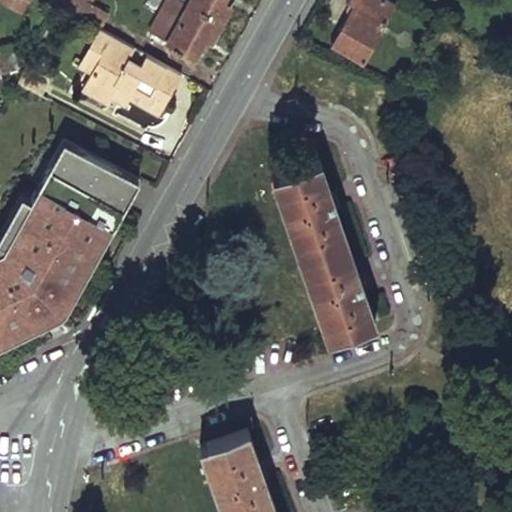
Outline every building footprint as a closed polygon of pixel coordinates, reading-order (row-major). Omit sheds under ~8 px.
[(64,0),(64,1),(61,6),(74,13),(81,0),(64,0)] [(191,3),(184,0),(176,0),(158,34),(197,55),(208,36),(212,38),(222,20),(191,3)] [(192,0),(191,3),(222,20),(230,6),(221,1),(221,0),(192,0)] [(395,4),(388,0),(346,0),(345,2),(352,5),(330,45),(363,62),(395,4)] [(135,46),(99,26),(79,63),(91,70),(82,84),(108,99),(111,94),(127,102),(131,94),(160,110),(181,72),(147,53),(141,65),(129,58),(135,46)] [(0,45),(0,70),(1,72),(19,66),(11,42),(0,45)] [(1,72),(0,70),(0,99),(9,97),(1,72)] [(65,140),(50,166),(124,208),(139,181),(65,140)] [(317,159),(269,176),(325,337),(372,321),(317,159)] [(41,315),(57,308),(75,276),(83,281),(101,248),(93,244),(106,220),(115,225),(124,208),(50,166),(31,199),(3,248),(0,249),(0,333),(9,329),(13,338),(45,323),(41,315)] [(0,249),(3,248),(31,199),(23,194),(0,233),(0,249)] [(101,248),(115,225),(106,220),(93,244),(101,248)] [(41,315),(45,323),(64,313),(65,312),(83,281),(75,276),(57,308),(41,315)] [(0,333),(0,343),(13,338),(9,329),(0,333)] [(273,511),(252,452),(244,429),(197,446),(219,511),(273,511)]
